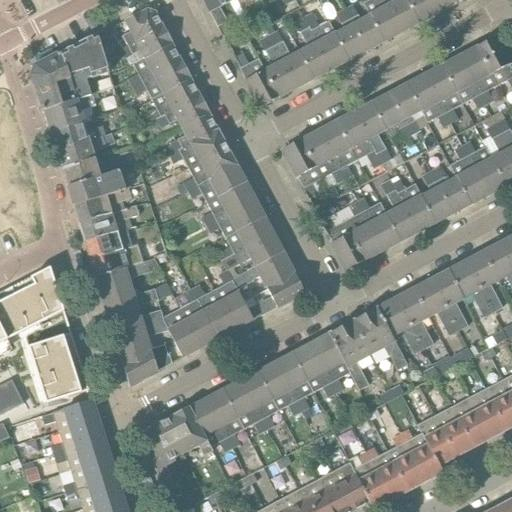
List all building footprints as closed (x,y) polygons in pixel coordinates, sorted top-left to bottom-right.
[(202,0),(223,39),(233,34),(220,9),(228,5),(225,0),(202,0)] [(250,26),(259,21),(248,0),(225,0),(228,5),(237,0),(250,26)] [(248,0),(259,21),(268,17),(259,0),(248,0)] [(402,34),(383,0),(372,0),(373,0),(365,5),(371,16),(385,43),(402,34)] [(383,0),(402,34),(419,25),(406,0),(401,0),(396,3),(395,0),(383,0)] [(406,0),(419,25),(436,16),(427,0),(406,0)] [(427,0),(436,16),(453,7),(449,0),(427,0)] [(366,53),(385,43),(371,16),(361,21),(353,6),(344,11),(366,53)] [(127,48),(162,29),(154,13),(146,11),(124,22),(130,34),(122,38),(127,48)] [(349,62),(366,53),(344,11),(335,16),(343,31),(334,35),(349,62)] [(331,72),(349,62),(334,35),(328,24),(320,29),(312,15),(303,19),(331,72)] [(314,81),(331,72),(303,19),(294,24),(307,49),(299,54),(314,81)] [(314,81),(299,54),(290,58),(277,33),(275,35),(270,26),(263,29),(296,91),(314,81)] [(127,48),(118,52),(123,62),(132,57),(140,53),(144,61),(172,46),(162,29),(127,48)] [(278,100),(296,91),(263,29),(257,32),(262,41),(259,43),(273,68),(263,73),(278,100)] [(74,101),(91,96),(86,82),(91,80),(92,81),(108,76),(108,71),(98,39),(61,57),(74,101)] [(511,91),(511,72),(495,39),(476,49),(498,88),(508,83),(511,91)] [(138,76),(127,82),(131,89),(131,90),(181,63),(172,46),(144,61),(133,67),(138,76)] [(488,94),(498,88),(476,49),(459,58),(486,108),(493,104),(488,94)] [(43,111),(74,101),(61,57),(36,68),(31,78),(43,111)] [(478,112),(486,108),(459,58),(442,67),(463,107),(472,102),(478,112)] [(278,100),(263,73),(257,61),(240,70),(260,110),(278,100)] [(181,63),(131,90),(135,97),(146,92),(151,101),(151,102),(190,81),(181,63)] [(453,112),(463,107),(442,67),(424,77),(451,127),(459,123),(453,112)] [(443,131),(451,127),(424,77),(406,86),(421,116),(427,126),(437,121),(443,131)] [(156,111),(146,115),(151,124),(156,122),(199,99),(190,81),(151,102),(156,111)] [(413,120),(421,116),(406,86),(389,95),(412,139),(421,134),(413,120)] [(74,101),(43,111),(50,135),(84,124),(94,121),(91,109),(95,108),(93,101),(98,99),(97,95),(97,94),(91,96),(74,101)] [(404,143),(412,139),(389,95),(372,104),(387,134),(396,129),(404,143)] [(199,99),(156,122),(161,131),(169,127),(177,123),(180,129),(208,114),(199,99)] [(354,114),(382,167),(392,162),(379,138),(387,134),(372,104),(354,114)] [(185,138),(169,146),(174,155),(217,132),(208,114),(180,129),(185,138)] [(374,172),(382,167),(354,114),(336,123),(357,163),(367,158),(374,172)] [(511,135),(501,114),(492,119),(511,156),(511,135)] [(506,187),(511,184),(511,156),(492,119),(482,124),(491,141),(487,144),(489,147),(485,149),(506,187)] [(348,168),(357,163),(336,123),(319,132),(346,182),(353,178),(348,168)] [(84,124),(50,135),(55,153),(105,137),(102,128),(86,133),(84,124)] [(174,155),(169,158),(173,166),(184,161),(189,170),(227,150),(217,132),(174,155)] [(337,187),(346,182),(319,132),(301,142),(321,183),(332,177),(337,187)] [(105,137),(55,153),(61,171),(95,161),(92,153),(109,148),(108,144),(113,143),(110,136),(105,137)] [(313,187),(321,183),(301,142),(283,151),(309,202),(318,197),(313,187)] [(488,197),(506,187),(485,149),(475,155),(469,144),(462,148),(488,197)] [(470,206),(488,197),(462,148),(454,152),(460,163),(450,168),(456,180),(470,206)] [(194,179),(182,185),(186,192),(236,166),(227,150),(189,170),(194,179)] [(61,171),(66,188),(124,172),(122,163),(97,169),(95,161),(61,171)] [(197,186),(206,203),(245,183),(236,166),(197,186)] [(452,216),(470,206),(456,180),(447,184),(439,169),(430,174),(452,216)] [(124,172),(66,188),(72,206),(128,191),(137,188),(130,170),(124,172)] [(436,225),(452,216),(430,174),(422,178),(430,194),(422,198),(436,225)] [(436,225),(422,198),(416,186),(406,192),(399,178),(391,182),(417,235),(436,225)] [(400,244),(417,235),(391,182),(381,188),(394,213),(387,217),(400,244)] [(206,203),(215,221),(254,200),(245,183),(206,203)] [(78,226),(125,211),(122,204),(131,201),(128,191),(72,206),(78,226)] [(215,221),(224,238),(263,217),(254,200),(215,221)] [(382,253),(400,244),(387,217),(380,205),(370,211),(364,200),(356,204),(382,253)] [(364,263),(382,253),(356,204),(348,208),(354,219),(345,224),(364,263)] [(125,211),(78,226),(84,244),(116,235),(113,226),(129,221),(139,218),(136,208),(125,211)] [(224,238),(234,256),(273,235),(263,217),(224,238)] [(347,272),(364,263),(345,224),(326,234),(347,272)] [(90,262),(137,247),(141,245),(136,228),(132,230),(84,244),(90,262)] [(250,262),(253,267),(282,252),(273,235),(234,256),(220,264),(225,273),(227,273),(250,262)] [(511,265),(511,238),(501,244),(511,265)] [(511,289),(511,265),(501,244),(490,251),(505,280),(507,280),(511,289)] [(96,280),(143,265),(137,247),(90,262),(96,280)] [(493,287),(505,280),(490,251),(478,257),(493,287)] [(253,267),(259,279),(288,263),(282,252),(253,267)] [(491,288),(493,287),(478,257),(466,263),(494,315),(503,310),(491,288)] [(102,299),(133,289),(130,280),(159,271),(154,262),(143,265),(96,280),(102,299)] [(260,305),(265,315),(304,294),(288,263),(259,279),(266,292),(267,291),(271,299),(260,305)] [(484,320),(494,315),(466,263),(448,273),(463,302),(472,298),(484,320)] [(0,345),(65,314),(50,270),(0,295),(0,345)] [(265,315),(260,305),(248,311),(227,273),(225,273),(218,277),(224,288),(215,293),(235,331),(265,315)] [(456,306),(463,302),(448,273),(431,281),(459,333),(468,328),(456,306)] [(449,339),(459,333),(431,281),(413,291),(429,321),(437,316),(449,339)] [(171,295),(166,285),(154,291),(157,302),(171,295)] [(217,341),(235,331),(215,293),(205,298),(199,287),(191,292),(217,341)] [(107,317),(139,308),(157,302),(154,291),(135,297),(133,289),(102,299),(107,317)] [(422,324),(429,321),(413,291),(397,300),(424,351),(433,346),(422,324)] [(199,351),(217,341),(191,292),(183,296),(189,307),(179,312),(199,351)] [(414,357),(424,351),(397,300),(377,310),(396,347),(406,342),(414,357)] [(163,323),(163,321),(160,313),(142,318),(139,308),(107,317),(114,338),(163,323)] [(407,367),(396,347),(377,310),(352,323),(371,358),(386,351),(397,373),(407,367)] [(182,359),(199,351),(179,312),(163,321),(163,323),(168,333),(182,359)] [(121,360),(152,351),(148,339),(168,333),(163,323),(114,338),(121,360)] [(357,365),(371,358),(352,323),(328,336),(351,378),(359,393),(369,387),(357,365)] [(502,333),(506,341),(511,338),(511,325),(501,332),(502,333)] [(496,347),(506,341),(502,333),(492,338),(496,347)] [(88,390),(79,362),(70,334),(28,347),(37,375),(46,404),(88,390)] [(342,382),(351,378),(328,336),(310,346),(337,397),(347,392),(342,382)] [(130,387),(135,385),(172,365),(169,356),(168,357),(165,346),(152,351),(121,360),(130,387)] [(327,403),(337,397),(310,346),(293,355),(312,393),(320,389),(327,403)] [(454,369),(458,367),(473,359),(468,349),(450,360),(454,369)] [(491,360),(497,357),(492,349),(486,352),(491,360)] [(485,363),(491,360),(486,352),(481,355),(485,363)] [(304,397),(312,393),(293,355),(274,365),(301,417),(312,411),(304,397)] [(446,374),(454,369),(450,360),(449,358),(432,367),(433,369),(438,378),(446,374)] [(293,421),(301,417),(274,365),(258,373),(273,403),(281,399),(293,421)] [(450,381),(463,375),(458,367),(454,369),(446,374),(450,381)] [(428,383),(438,378),(433,369),(423,375),(428,383)] [(240,383),(267,435),(277,429),(272,420),(280,416),(273,403),(258,373),(240,383)] [(511,398),(511,376),(503,382),(511,398)] [(11,397),(18,394),(12,382),(5,386),(11,397)] [(507,431),(511,428),(511,398),(503,382),(486,391),(507,431)] [(258,440),(267,435),(240,383),(222,392),(238,421),(246,417),(258,440)] [(11,397),(5,386),(0,387),(0,393),(4,401),(11,397)] [(394,401),(404,395),(400,388),(390,393),(394,401)] [(490,440),(507,431),(486,391),(469,400),(490,440)] [(231,425),(238,421),(222,392),(206,402),(233,453),(242,448),(231,425)] [(384,406),(394,401),(390,393),(379,398),(384,406)] [(11,397),(17,409),(24,406),(18,394),(11,397)] [(17,409),(11,397),(4,401),(10,413),(17,409)] [(473,449),(490,440),(469,400),(452,408),(473,449)] [(0,402),(0,410),(3,417),(10,413),(4,401),(0,402)] [(206,402),(190,411),(212,452),(218,449),(223,458),(233,453),(206,402)] [(58,435),(98,423),(92,404),(41,419),(44,428),(55,424),(58,435)] [(457,458),(473,449),(452,408),(435,417),(457,458)] [(203,459),(213,454),(212,452),(190,411),(165,423),(176,446),(182,458),(198,449),(203,459)] [(439,467),(457,458),(435,417),(416,427),(421,436),(439,467)] [(53,457),(104,442),(98,423),(58,435),(61,445),(50,448),(53,457)] [(150,454),(176,446),(165,423),(148,432),(145,440),(150,454)] [(0,426),(0,443),(9,439),(3,425),(0,426)] [(443,474),(439,467),(421,436),(413,440),(408,432),(400,436),(426,483),(443,474)] [(409,492),(426,483),(400,436),(391,440),(396,449),(388,453),(409,492)] [(319,450),(325,447),(321,439),(315,443),(319,450)] [(70,473),(110,461),(104,442),(53,457),(56,466),(67,463),(70,473)] [(313,454),(319,450),(315,443),(309,446),(313,454)] [(176,446),(150,454),(162,491),(174,486),(171,479),(166,469),(176,464),(182,458),(176,446)] [(391,502),(409,492),(388,453),(378,458),(374,450),(365,454),(391,502)] [(373,511),(391,502),(365,454),(357,458),(362,467),(353,472),(369,504),(373,511)] [(286,468),(291,465),(287,457),(281,460),(286,468)] [(280,471),(286,468),(281,460),(276,463),(280,471)] [(65,496),(116,480),(110,461),(70,473),(73,483),(62,486),(65,496)] [(350,511),(354,511),(369,504),(353,472),(350,465),(331,475),(350,511)] [(252,486),(257,483),(253,475),(247,478),(252,486)] [(329,511),(350,511),(331,475),(314,483),(329,511)] [(246,489),(252,486),(247,478),(241,481),(246,489)] [(82,511),(122,499),(116,480),(65,496),(68,504),(79,501),(82,511)] [(309,511),(329,511),(314,483),(299,492),(309,511)] [(287,511),(309,511),(299,492),(281,501),(287,511)] [(217,505),(223,502),(218,493),(212,496),(217,505)] [(211,508),(217,505),(212,496),(207,499),(211,508)] [(126,511),(122,499),(82,511),(126,511)] [(266,511),(287,511),(281,501),(265,509),(266,511)] [(500,511),(511,511),(511,501),(498,509),(500,511)]
